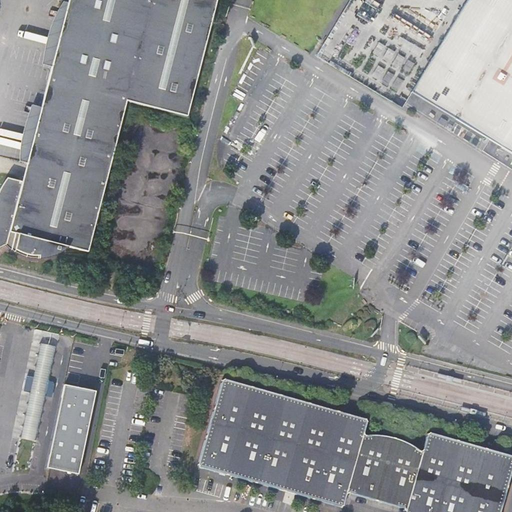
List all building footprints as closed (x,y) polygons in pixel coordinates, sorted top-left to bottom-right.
[(0,247),(8,244),(15,249),(26,254),(39,256),(47,255),(55,253),(57,255),(63,252),(70,247),(89,251),(127,100),(188,116),(216,0),(68,0),(23,181),(7,178),(0,190),(0,247)] [(511,0),(465,0),(423,69),(466,96),(511,21),(511,0)] [(511,21),(466,96),(423,69),(410,91),(459,120),(511,152),(511,21)] [(107,273),(92,269),(90,277),(105,281),(107,273)] [(56,347),(39,344),(32,377),(49,381),(56,347)] [(461,384),(462,380),(438,374),(437,378),(461,384)] [(49,381),(32,377),(27,376),(24,391),(29,392),(46,396),(49,381)] [(422,449),(415,444),(401,438),(394,436),(387,435),(380,434),(365,434),(364,433),(368,421),(365,417),(224,377),(220,379),(196,462),(199,466),(240,478),(339,506),(344,504),(346,495),(349,492),(404,508),(404,511),(403,511),(499,511),(511,470),(511,454),(432,431),(429,433),(425,448),(424,449),(423,449),(422,449)] [(48,467),(80,473),(97,390),(65,383),(48,467)] [(29,392),(19,439),(21,439),(33,442),(37,442),(46,396),(29,392)] [(486,414),(461,407),(460,411),(485,418),(486,414)]
